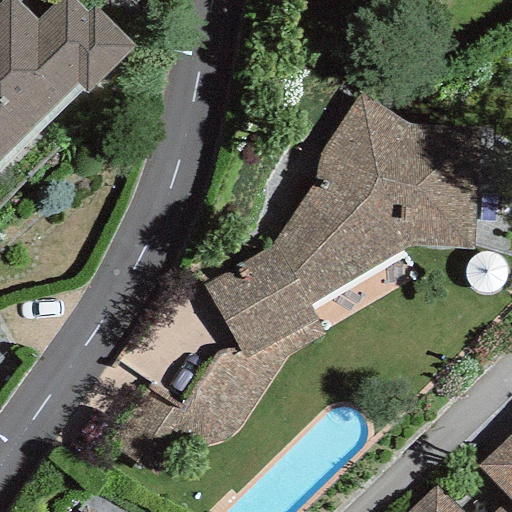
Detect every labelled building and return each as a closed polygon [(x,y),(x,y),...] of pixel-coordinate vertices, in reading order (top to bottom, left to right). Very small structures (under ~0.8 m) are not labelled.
[(11,0),(7,0),(0,7),(0,162),(79,86),(87,95),(136,48),(97,8),(88,17),(71,0),(62,0),(36,25),(11,0)] [(239,348),(246,359),(317,320),(308,305),(410,247),(474,248),(477,128),(409,125),(360,91),(318,153),(312,184),(273,243),(202,286),(239,348)] [(285,357),(324,335),(317,320),(246,359),(239,348),(226,348),(216,353),(207,365),(180,411),(170,410),(132,462),(147,468),(217,442),(235,435),(244,423),(285,357)] [(132,462),(170,410),(143,391),(106,444),(132,462)] [(461,511),(435,487),(409,511),(511,511),(511,432),(476,467),(508,498),(493,511),(461,511)]
